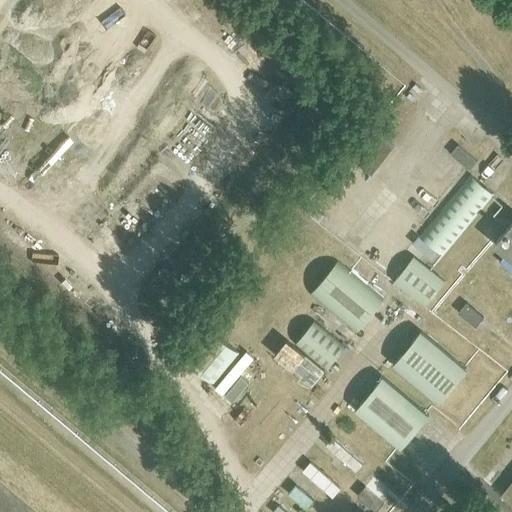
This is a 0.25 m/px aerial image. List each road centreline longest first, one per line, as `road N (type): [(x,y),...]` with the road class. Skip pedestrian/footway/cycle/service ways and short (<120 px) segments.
road 1 (unknown): [(158,0),(227,57),(241,73),(244,94),(236,125),(168,215)]
road 2 (unknown): [(253,492),(161,358),(143,317),(99,274)]
road 3 (unknown): [(405,309),(253,492)]
road 4 (unknown): [(463,106),(356,262)]
road 5 (unknown): [(99,274),(0,181)]
